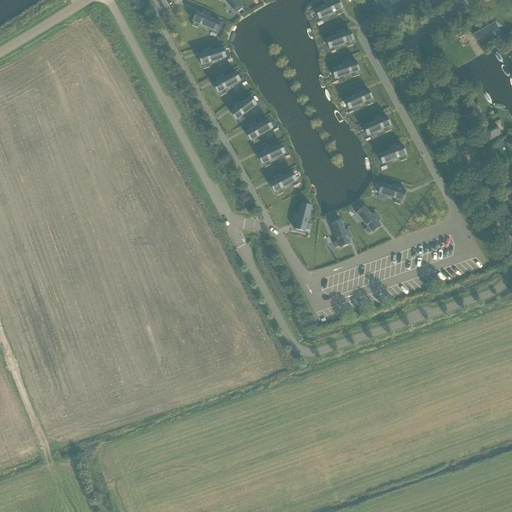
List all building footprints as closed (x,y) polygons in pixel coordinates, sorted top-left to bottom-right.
[(218,0),(220,2),(221,0),(223,0),(235,13),(243,6),(238,0),(218,0)] [(325,5),(315,10),(319,20),(336,12),(338,16),(343,13),(341,9),(342,9),(337,0),(335,0),(333,1),(332,0),(326,0),(323,2),(325,5)] [(194,22),(192,26),(198,28),(199,25),(216,32),(221,22),(210,17),(211,14),(204,10),(202,14),(197,12),(193,22),(194,22)] [(489,40),(500,33),(498,29),(502,27),(496,16),(470,30),(476,41),(487,35),(489,40)] [(336,36),(326,39),(330,50),(347,44),(348,47),(354,45),(353,42),(354,41),(350,31),(345,32),(344,29),(335,32),(336,36)] [(202,54),(198,55),(202,66),(203,66),(204,69),(210,68),(209,64),(226,58),(223,48),(210,52),(209,48),(201,51),(202,54)] [(342,66),(332,69),(335,80),(352,74),(354,78),(359,76),(358,72),(359,72),(356,61),(351,63),(350,59),(341,62),(342,66)] [(218,81),(213,84),(218,94),(219,93),(221,97),(226,94),(225,90),(241,82),(235,72),(225,77),(223,74),(216,78),(218,81)] [(355,96),(345,100),(349,110),(366,103),(368,106),(373,104),(371,100),(372,100),(368,90),(363,92),(362,88),(353,92),(355,96)] [(234,109),(230,112),(236,121),(237,120),(240,123),(245,120),(242,116),(257,105),(250,97),(241,104),(238,101),(232,106),(234,109)] [(472,108),(460,114),(466,125),(478,119),(472,108)] [(373,122),(363,127),(368,137),(384,129),(386,133),(391,131),(390,127),(391,127),(386,116),(382,118),(380,115),(372,119),(373,122)] [(250,129),(245,132),(251,142),(252,141),(254,145),(259,141),(257,138),(273,129),(267,119),(257,125),(255,122),(248,126),(250,129)] [(495,123),(484,130),(490,141),(501,134),(495,123)] [(263,153),(258,155),(262,165),(263,165),(265,168),(271,165),(269,162),(285,154),(280,144),(270,149),(268,146),(261,149),(263,153)] [(389,150),(379,155),(383,165),(400,158),(401,162),(407,160),(405,156),(406,156),(402,145),(397,147),(396,144),(388,147),(389,150)] [(274,181),(269,183),(275,193),(276,193),(278,196),(283,193),(281,190),(297,181),(292,171),(282,177),(280,174),(273,177),(274,181)] [(382,183),(378,194),(396,200),(394,203),(400,205),(401,202),(402,202),(406,191),(401,190),(402,186),(394,183),(392,187),(382,183)] [(381,202),(386,211),(393,207),(389,198),(381,202)] [(295,214),(293,223),(296,223),(295,229),(305,232),(312,207),(311,207),(311,208),(302,205),(302,204),(301,204),(298,215),(295,214)] [(365,207),(356,214),(368,228),(365,230),(369,235),(372,233),(381,226),(378,222),(381,220),(375,213),(372,215),(365,207)] [(341,221),(331,225),(338,242),(334,243),(336,249),(340,247),(340,248),(350,244),(349,240),(352,238),(349,230),(345,231),(341,221)] [(397,222),(400,234),(405,233),(401,221),(397,222)] [(417,251),(416,244),(409,245),(410,252),(417,251)] [(454,255),(454,244),(444,244),(444,255),(454,255)]
